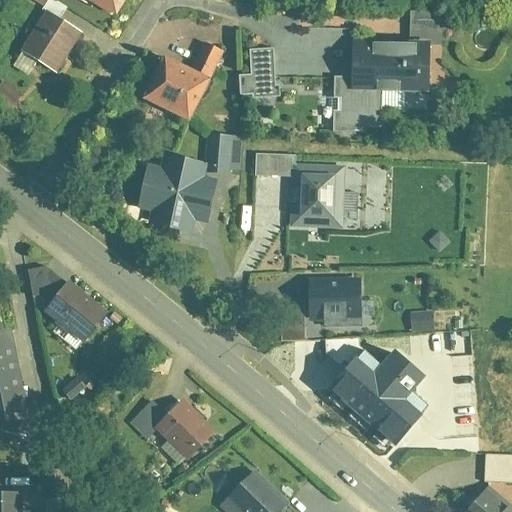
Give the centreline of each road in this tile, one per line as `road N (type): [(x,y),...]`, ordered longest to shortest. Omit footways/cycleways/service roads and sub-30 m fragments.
road 1 (tertiary): [(393,511),(24,204)]
road 2 (residential): [(24,204),(170,0)]
